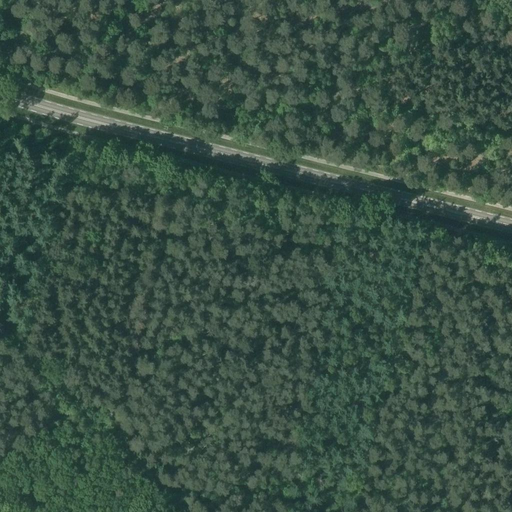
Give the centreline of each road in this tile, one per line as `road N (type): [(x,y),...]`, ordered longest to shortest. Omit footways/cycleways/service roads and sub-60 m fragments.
road 1 (secondary): [(511,226),(0,92)]
road 2 (track): [(11,345),(182,511)]
